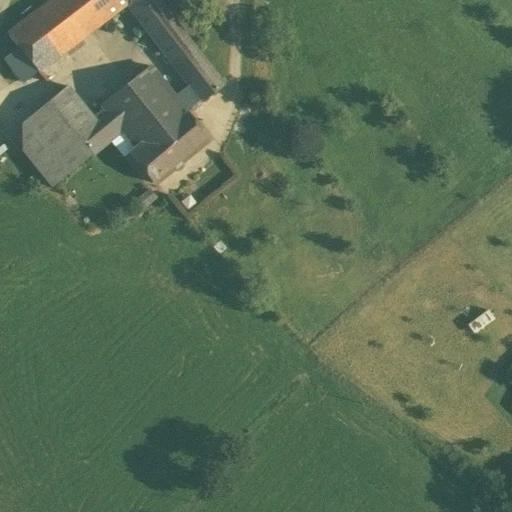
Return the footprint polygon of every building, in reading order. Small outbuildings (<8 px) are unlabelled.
[(39,72),(127,5),(133,0),(51,0),(7,34),(39,72)] [(136,17),(158,0),(157,0),(133,0),(127,5),(136,17)] [(196,95),(202,103),(224,86),(158,0),(136,17),(169,60),(164,63),(184,89),(189,95),(193,91),(196,95)] [(174,96),(150,67),(101,105),(105,109),(122,131),(136,148),(129,154),(153,183),(208,138),(188,114),(174,96)] [(75,135),(94,119),(68,86),(22,124),(22,151),(52,188),(91,156),(75,135)] [(174,96),(188,114),(192,110),(186,102),(196,95),(193,91),(189,95),(184,89),(174,96)] [(202,103),(196,95),(186,102),(192,110),(202,103)] [(122,131),(105,109),(94,119),(75,135),(91,156),(122,131)] [(129,197),(137,207),(155,193),(146,183),(129,197)]
